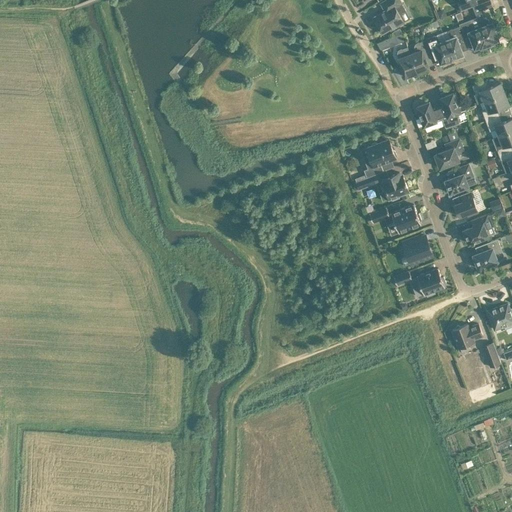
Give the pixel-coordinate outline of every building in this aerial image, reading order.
[(400,0),(384,0),(380,3),(385,10),(374,17),(383,33),(390,28),(391,29),(404,22),(398,11),(401,10),(402,12),(406,10),(402,3),(403,3),(400,0)] [(461,10),(478,3),(476,0),(460,0),(461,2),(459,3),(460,7),(461,10)] [(490,0),(487,0),(478,3),(481,10),(493,5),(490,0)] [(480,26),(488,45),(494,42),(494,41),(499,39),(498,35),(503,32),(498,20),(493,22),(490,23),(488,19),(485,17),(478,20),(480,26)] [(460,25),(466,41),(471,39),(475,48),(481,46),(481,47),(488,45),(480,26),(474,29),(473,27),(472,25),(470,24),(466,23),(460,25)] [(450,37),(445,40),(453,58),(455,57),(455,58),(461,56),(461,55),(464,54),(460,43),(466,41),(460,25),(450,29),(449,33),(450,37)] [(386,39),(377,42),(380,48),(380,49),(389,45),(398,42),(405,39),(402,32),(396,35),(386,39)] [(434,35),(425,39),(431,55),(437,53),(441,63),(444,62),(444,63),(450,61),(449,59),(453,58),(445,40),(440,42),(438,37),(434,35)] [(416,51),(410,54),(417,72),(418,71),(419,72),(424,70),(424,69),(429,67),(427,62),(433,60),(431,55),(425,39),(417,42),(415,44),(415,45),(415,48),(416,51)] [(405,76),(417,72),(410,54),(408,46),(400,49),(399,50),(398,52),(398,54),(399,58),(405,76)] [(483,93),(485,100),(504,93),(500,81),(489,86),(486,79),(472,85),(477,96),(483,93)] [(437,105),(442,118),(445,125),(446,127),(447,127),(460,123),(458,112),(460,111),(459,107),(453,92),(441,97),(443,102),(437,105)] [(482,109),(486,120),(500,115),(498,109),(509,105),(504,93),(485,100),(488,107),(482,109)] [(424,125),(442,118),(437,105),(432,107),(429,101),(417,106),(424,125)] [(496,128),(499,135),(511,130),(511,116),(502,121),(500,115),(486,120),(490,130),(496,128)] [(497,149),(499,155),(511,150),(511,146),(511,144),(511,143),(511,130),(499,135),(503,146),(497,149)] [(448,134),(442,136),(444,143),(451,140),(448,134)] [(459,137),(451,140),(444,143),(447,149),(435,154),(440,167),(459,160),(457,154),(464,151),(459,137)] [(364,169),(367,177),(384,170),(381,163),(396,158),(396,156),(396,154),(395,150),(393,150),(389,138),(378,143),(376,142),(372,144),(371,145),(367,147),(370,156),(366,157),(370,167),(364,169)] [(511,169),(511,150),(499,155),(503,166),(506,172),(511,169)] [(477,159),(476,160),(478,166),(482,164),(486,163),(483,157),(477,159)] [(497,165),(494,158),(486,161),(489,168),(497,165)] [(469,163),(454,169),(456,175),(445,179),(447,182),(445,183),(448,189),(449,188),(450,192),(469,185),(466,178),(474,176),(469,163)] [(409,191),(403,174),(401,175),(400,172),(384,178),(385,181),(383,181),(389,198),(392,197),(393,199),(399,197),(398,195),(409,191)] [(378,181),(376,173),(356,181),(359,188),(378,181)] [(473,190),(460,194),(463,200),(455,204),(456,207),(455,207),(457,212),(458,211),(459,215),(467,212),(468,214),(478,210),(474,197),(475,196),(473,190)] [(489,201),(492,210),(502,207),(499,198),(489,201)] [(394,218),(399,232),(421,223),(420,220),(422,219),(419,213),(418,213),(414,204),(391,212),(392,213),(389,214),(387,207),(370,213),(373,222),(385,217),(384,216),(386,215),(388,220),(394,218)] [(503,207),(495,211),(497,216),(501,218),(506,215),(503,207)] [(472,241),(472,242),(475,241),(475,240),(496,232),(488,213),(472,219),(474,225),(464,229),(465,232),(464,233),(467,239),(468,239),(469,242),(472,241)] [(420,234),(403,241),(408,255),(402,257),(405,265),(411,263),(412,263),(433,255),(426,234),(421,236),(420,234)] [(478,253),(474,254),(475,257),(474,258),(474,260),(475,263),(476,264),(478,264),(479,268),(498,260),(497,260),(496,256),(496,255),(497,255),(497,254),(498,253),(498,252),(498,251),(499,251),(499,250),(499,249),(498,249),(501,248),(498,238),(483,244),(485,250),(478,253)] [(438,267),(418,275),(421,284),(413,286),(417,296),(424,293),(425,294),(427,293),(428,295),(435,292),(435,290),(445,286),(445,284),(447,283),(444,276),(442,276),(438,267)] [(395,276),(398,284),(412,278),(409,271),(395,276)] [(511,307),(510,308),(508,302),(488,310),(495,329),(505,325),(506,327),(511,324),(511,307)] [(461,326),(457,324),(456,327),(453,329),(454,332),(453,335),(456,337),(460,347),(475,341),(473,338),(483,335),(479,323),(469,327),(467,323),(461,326)] [(491,366),(501,362),(498,354),(496,348),(493,341),(483,345),(491,366)] [(491,386),(475,392),(478,400),(494,394),(491,386)]
